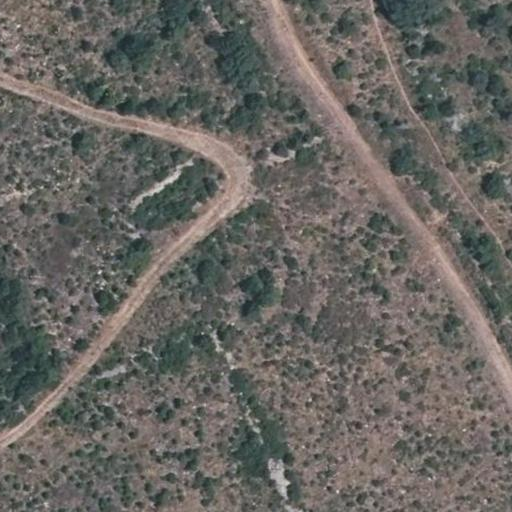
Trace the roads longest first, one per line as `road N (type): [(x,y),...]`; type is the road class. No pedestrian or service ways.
road 1 (track): [(0,441),(56,402),(149,274),(237,192),(227,162),(188,138),(0,84)]
road 2 (track): [(278,0),(291,45),(354,129),(511,389)]
